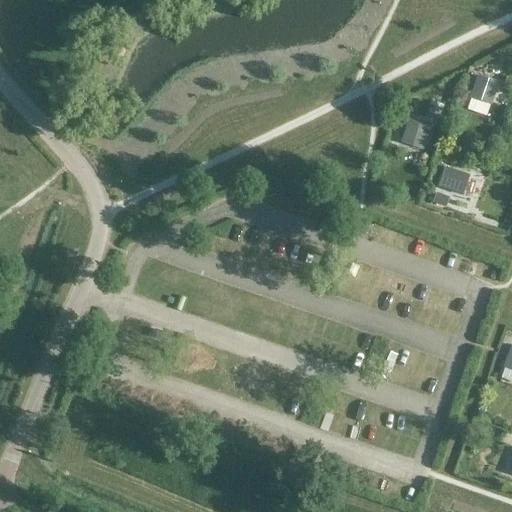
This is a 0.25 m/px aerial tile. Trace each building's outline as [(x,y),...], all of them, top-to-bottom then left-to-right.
[(491,106),(499,83),(478,76),(470,99),(491,106)] [(430,102),(426,114),(438,118),(442,106),(430,102)] [(431,128),(408,121),(400,144),(423,151),(431,128)] [(439,193),(460,200),(468,176),(447,169),(439,193)] [(435,193),(432,203),(445,207),(448,198),(435,193)] [(511,371),(511,346),(503,368),(511,371)]
